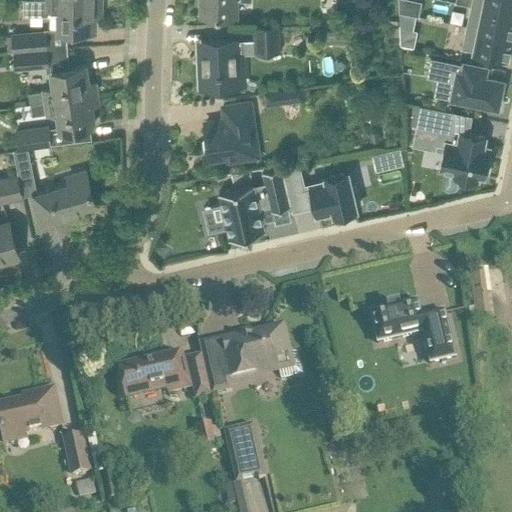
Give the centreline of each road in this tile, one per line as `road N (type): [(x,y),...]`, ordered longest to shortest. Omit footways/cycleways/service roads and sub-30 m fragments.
road 1 (residential): [(122,258),(162,284),(492,210),(511,193)]
road 2 (residential): [(122,258),(146,211),(154,162),(159,0)]
road 3 (residential): [(0,319),(38,312),(122,258)]
